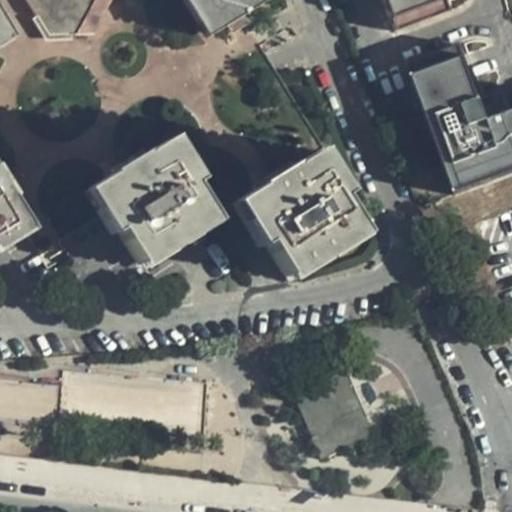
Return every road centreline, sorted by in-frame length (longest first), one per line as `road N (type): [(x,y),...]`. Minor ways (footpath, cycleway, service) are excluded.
road 1 (residential): [(0,331),(282,307),(427,263)]
road 2 (residential): [(427,263),(308,0)]
road 3 (residential): [(511,444),(427,263)]
road 4 (residential): [(498,17),(380,61),(358,0)]
